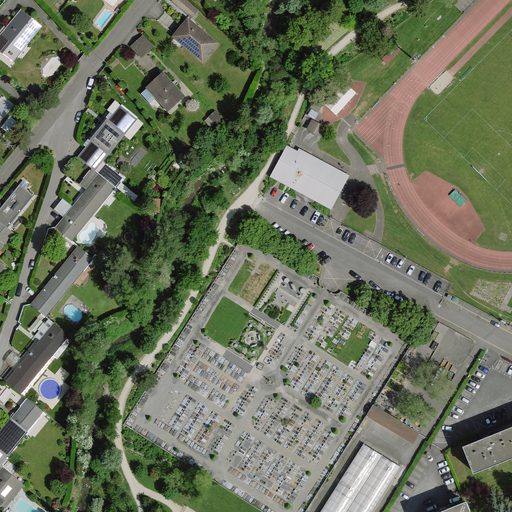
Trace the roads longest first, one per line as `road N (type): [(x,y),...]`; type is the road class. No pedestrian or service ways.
road 1 (residential): [(91,64),(0,353)]
road 2 (residential): [(253,203),(511,345)]
road 3 (residential): [(91,64),(0,174)]
